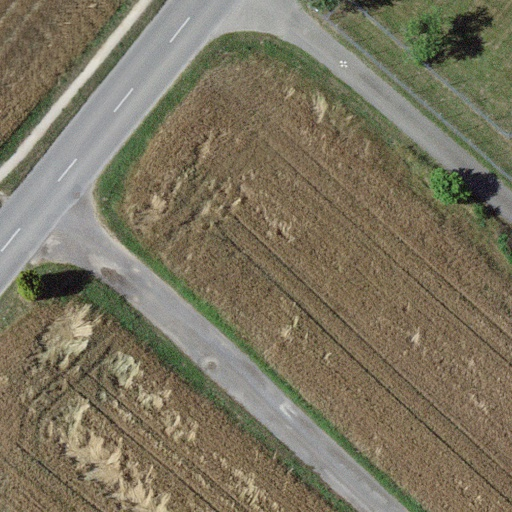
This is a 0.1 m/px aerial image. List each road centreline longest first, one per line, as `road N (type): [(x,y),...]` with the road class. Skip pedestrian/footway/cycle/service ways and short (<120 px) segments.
road 1 (track): [(38,205),(388,511)]
road 2 (unclassified): [(0,252),(204,0)]
road 3 (unclassified): [(271,0),(511,205)]
